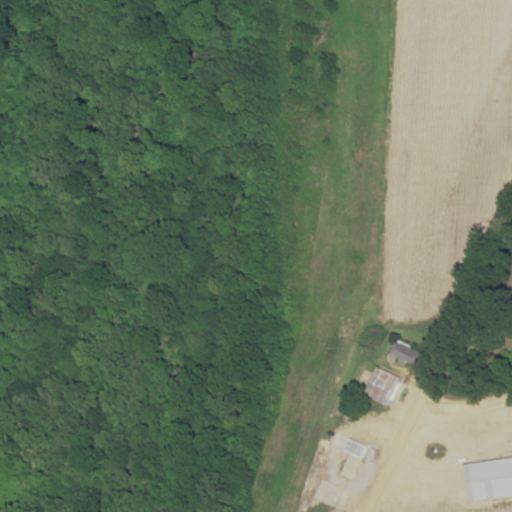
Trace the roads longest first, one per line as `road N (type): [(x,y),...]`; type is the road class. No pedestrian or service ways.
road 1 (track): [(271,511),(358,268),(367,0)]
road 2 (residential): [(511,193),(357,511)]
